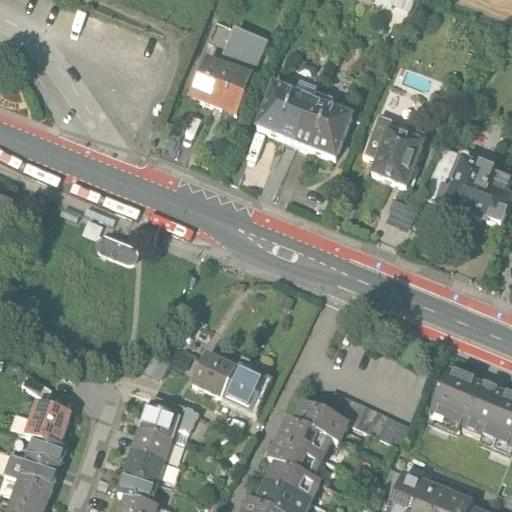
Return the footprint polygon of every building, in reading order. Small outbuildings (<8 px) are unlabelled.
[(239,41),(224,79),(251,90),(266,51),(239,41)] [(371,69),(363,83),(379,91),(386,77),(371,69)] [(251,90),(224,79),(207,72),(193,108),(237,126),(251,90)] [(296,108),(274,99),(258,139),(297,155),(317,106),(300,99),(296,108)] [(334,113),(317,106),(297,155),(336,171),(353,131),(331,122),(334,113)] [(403,150),(390,145),(372,187),(406,201),(423,159),(427,149),(407,141),(403,150)] [(424,208),(437,213),(457,165),(444,160),(424,208)] [(458,163),(457,165),(437,213),(501,240),(511,214),(505,211),(511,195),(470,178),(473,172),(474,170),(474,168),(473,166),(472,164),(471,162),(469,161),(468,160),(465,160),(463,160),(461,161),(460,162),(458,163)] [(15,215),(0,208),(0,251),(2,246),(15,215)] [(404,235),(412,216),(402,211),(394,230),(404,235)] [(13,251),(2,246),(0,251),(0,270),(4,272),(13,251)] [(104,252),(102,252),(101,253),(99,254),(99,255),(98,256),(97,258),(98,259),(98,261),(99,262),(99,263),(101,264),(128,275),(130,276),(131,276),(133,275),(134,274),(135,273),(136,272),(136,270),(136,269),(136,267),(135,266),(134,265),(133,264),(105,253),(104,252)] [(196,290),(188,287),(185,294),(193,298),(196,290)] [(177,361),(171,373),(170,376),(188,385),(195,370),(177,361)] [(152,388),(161,369),(151,364),(142,383),(152,388)] [(161,369),(152,388),(162,393),(170,376),(171,373),(161,369)] [(237,383),(207,369),(193,399),(223,413),(237,383)] [(267,397),(237,383),(223,413),(253,427),(267,397)] [(511,409),(449,383),(430,429),(511,463),(511,409)] [(29,387),(23,397),(46,413),(52,403),(29,387)] [(18,403),(10,400),(7,407),(16,410),(18,403)] [(346,409),(335,404),(325,425),(335,431),(346,409)] [(356,414),(346,409),(335,431),(346,436),(356,414)] [(156,411),(152,423),(171,430),(176,418),(156,411)] [(346,436),(349,437),(357,441),(367,419),(356,414),(346,436)] [(335,431),(325,425),(306,416),(296,437),(332,454),(340,458),(349,437),(346,436),(335,431)] [(36,451),(67,462),(68,462),(61,459),(72,428),(39,417),(29,443),(27,449),(27,450),(35,453),(36,451)] [(367,419),(357,441),(368,446),(378,424),(367,419)] [(152,423),(149,422),(142,444),(173,455),(180,433),(171,430),(152,423)] [(378,424),(368,446),(379,451),(389,429),(378,424)] [(389,429),(379,451),(389,456),(400,434),(389,429)] [(260,443),(242,434),(238,443),(256,452),(260,443)] [(332,454),(296,437),(289,434),(279,453),(323,474),(332,454)] [(400,434),(389,456),(400,461),(411,439),(400,434)] [(27,449),(29,443),(19,440),(18,446),(27,449)] [(134,465),(166,476),(173,455),(142,444),(134,465)] [(36,451),(35,453),(28,473),(60,484),(67,462),(36,451)] [(314,494),(323,474),(279,453),(270,473),(277,477),(314,494)] [(127,487),(158,498),(166,476),(134,465),(127,487)] [(60,484),(28,473),(13,468),(6,489),(8,489),(21,494),(52,505),(60,484)] [(314,494),(277,477),(268,497),(299,511),(314,511),(321,497),(314,494)] [(401,487),(393,484),(385,502),(393,506),(401,487)] [(127,487),(120,509),(127,511),(129,511),(153,511),(158,498),(127,487)] [(21,494),(8,489),(0,511),(2,511),(49,511),(52,505),(21,494)] [(421,511),(427,498),(403,489),(393,511),(421,511)] [(299,511),(268,497),(260,511),(299,511)] [(427,498),(421,511),(448,511),(450,508),(427,498)]
